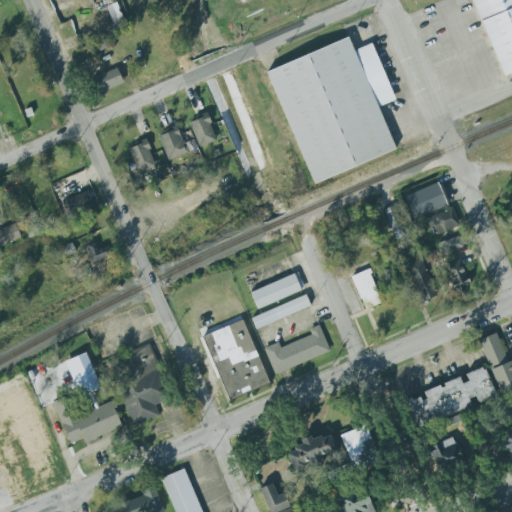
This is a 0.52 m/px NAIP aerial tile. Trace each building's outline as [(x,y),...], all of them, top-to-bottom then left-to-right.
[(511,71),(511,0),(471,0),(500,76),(511,71)] [(113,25),(123,21),(116,3),(106,7),(113,25)] [(394,152),(378,105),(392,100),(372,43),(353,50),(349,39),(263,69),(260,61),(247,66),(291,189),(394,152)] [(123,84),(117,69),(92,78),(98,93),(123,84)] [(199,147),(217,141),(207,114),(189,121),(199,147)] [(158,137),(169,133),(168,129),(175,126),(182,142),(184,142),(185,144),(194,140),(197,149),(167,161),(158,137)] [(128,148),(139,174),(156,166),(145,140),(128,148)] [(403,193),(413,220),(427,216),(433,234),(458,225),(452,206),(448,207),(439,181),(403,193)] [(61,199),(66,214),(92,205),(86,190),(61,199)] [(385,209),(395,241),(405,238),(395,206),(385,209)] [(0,238),(3,246),(21,238),(15,223),(0,229),(0,238)] [(437,244),(441,256),(466,247),(461,235),(437,244)] [(98,272),(96,265),(112,260),(108,246),(100,248),(99,242),(81,247),(88,275),(98,272)] [(426,264),(437,260),(432,245),(421,249),(426,264)] [(437,295),(420,258),(404,265),(421,302),(437,295)] [(442,267),(455,293),(471,285),(459,259),(442,267)] [(382,301),(368,268),(350,276),(364,309),(382,301)] [(249,290),(255,308),(304,290),(297,272),(249,290)] [(310,305),(305,294),(250,317),(255,328),(310,305)] [(202,335),(227,401),(269,385),(244,319),(202,335)] [(329,354),(319,324),(308,328),(310,336),(280,346),(279,342),(263,347),(272,373),(329,354)] [(478,340),(498,392),(511,386),(511,366),(498,332),(478,340)] [(105,360),(129,427),(159,416),(154,404),(170,398),(150,344),(105,360)] [(475,407),(474,403),(494,396),(485,369),(403,397),(414,427),(475,407)] [(113,401),(77,414),(70,394),(52,401),(69,446),(122,427),(113,401)] [(340,436),(355,471),(380,461),(365,425),(340,436)] [(511,425),(498,430),(507,459),(511,457),(511,425)] [(336,456),(330,432),(293,441),(295,451),(287,453),(291,468),(336,456)] [(427,445),(434,472),(462,464),(455,437),(427,445)] [(354,471),(351,463),(327,473),(331,482),(354,471)] [(201,511),(184,468),(160,477),(174,511),(201,511)] [(268,511),(291,511),(282,489),(274,492),(271,483),(259,488),(268,511)] [(159,511),(163,511),(156,489),(103,507),(104,511),(159,511)] [(373,511),(366,493),(335,505),(337,511),(373,511)]
